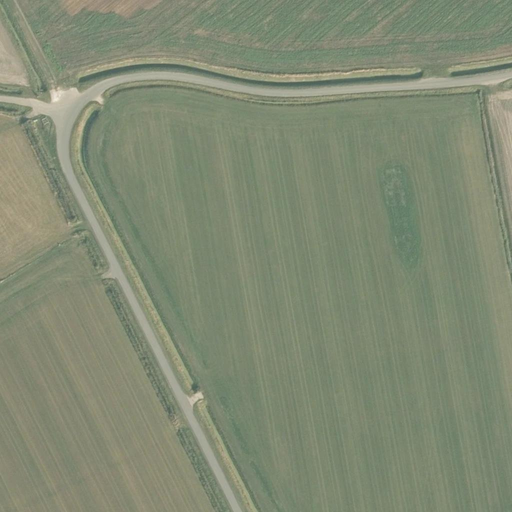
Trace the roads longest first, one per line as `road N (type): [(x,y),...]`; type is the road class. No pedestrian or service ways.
road 1 (unclassified): [(67,111),(106,84),(164,75),(279,93),(511,81)]
road 2 (unclassified): [(237,511),(71,178),(61,138),(67,111)]
